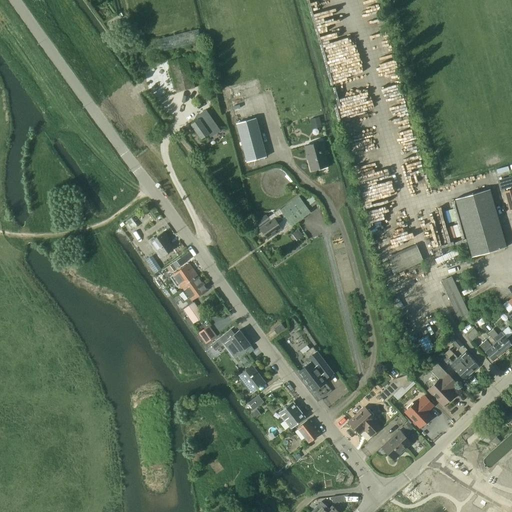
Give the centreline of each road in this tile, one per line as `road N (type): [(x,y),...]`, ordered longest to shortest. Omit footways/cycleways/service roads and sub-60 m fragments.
road 1 (tertiary): [(381,497),(15,0)]
road 2 (unknown): [(321,418),(365,378),(374,338),(336,213),(269,120)]
